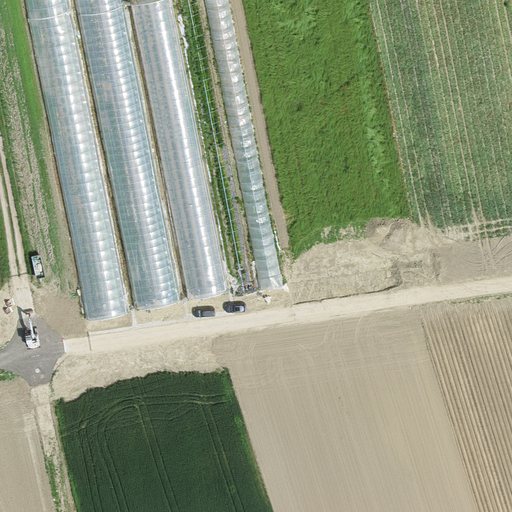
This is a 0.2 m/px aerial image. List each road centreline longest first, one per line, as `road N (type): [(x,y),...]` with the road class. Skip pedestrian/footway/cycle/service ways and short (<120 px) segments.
road 1 (track): [(511,287),(50,351)]
road 2 (track): [(32,354),(0,180)]
road 3 (track): [(82,511),(50,351)]
